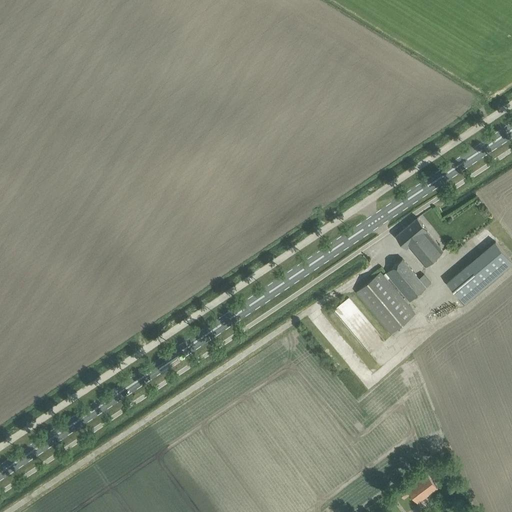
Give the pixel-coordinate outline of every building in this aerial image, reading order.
[(418,217),(396,235),(406,247),(409,245),(413,250),(431,235),(426,230),(428,229),(418,217)] [(413,250),(426,265),(443,250),(431,235),(413,250)] [(403,258),(383,275),(407,303),(408,303),(428,287),(432,283),(424,273),(419,277),(409,265),(403,258)] [(468,265),(448,281),(465,303),(486,287),(468,265)] [(381,271),(357,291),(392,334),(417,313),(408,303),(407,303),(383,275),(381,271)] [(406,486),(400,491),(404,498),(411,493),(418,502),(438,488),(427,473),(407,488),(406,486)]
